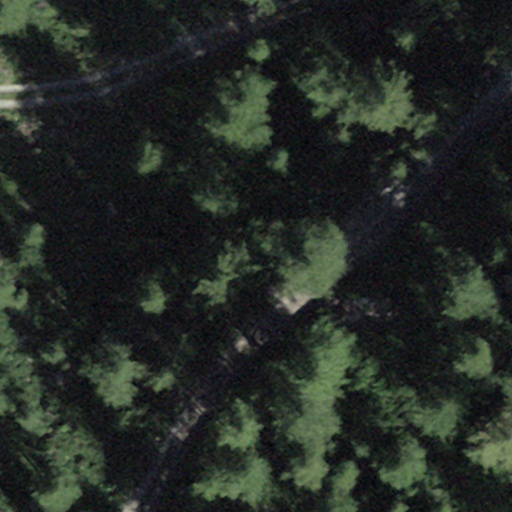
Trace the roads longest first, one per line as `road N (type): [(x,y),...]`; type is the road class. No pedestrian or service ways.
road 1 (track): [(511,134),(326,267),(194,413),(128,511)]
road 2 (track): [(0,101),(146,83),(361,0)]
